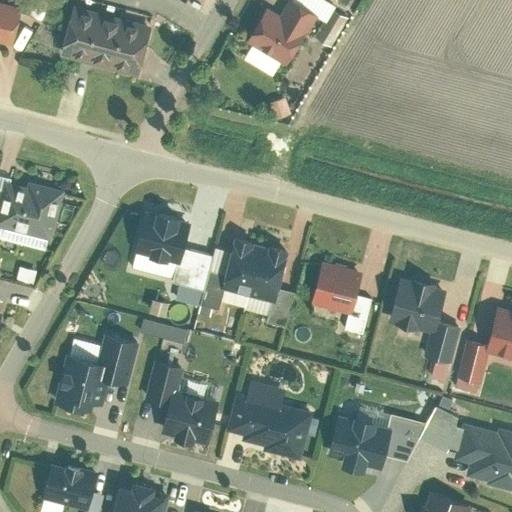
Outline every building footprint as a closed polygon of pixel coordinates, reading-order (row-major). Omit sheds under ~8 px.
[(0,0),(0,36),(18,39),(23,4),(0,0)] [(299,0),(287,0),(282,10),(270,3),(250,37),(288,59),(317,10),(299,0)] [(141,72),(153,22),(76,3),(64,53),(141,72)] [(268,99),(274,115),(290,110),(284,93),(268,99)] [(62,185),(27,176),(26,182),(2,176),(0,182),(0,222),(49,236),(62,185)] [(181,259),(190,223),(148,212),(139,248),(181,259)] [(278,300),(289,252),(235,240),(223,287),(278,300)] [(313,302),(349,312),(360,272),(323,262),(313,302)] [(399,275),(389,320),(431,330),(426,353),(451,359),(459,323),(442,319),(449,286),(399,275)] [(489,349),(511,354),(511,307),(499,305),(490,342),(489,349)] [(142,316),(140,329),(185,337),(187,323),(142,316)] [(489,349),(490,342),(468,336),(456,385),(478,391),(489,349)] [(56,401),(91,410),(94,398),(103,401),(108,382),(98,380),(102,363),(69,354),(56,401)] [(265,450),(303,459),(315,409),(283,401),(287,388),(251,379),(248,393),(238,391),(229,428),(245,432),(244,438),(266,444),(265,450)] [(163,431),(208,443),(219,400),(173,389),(163,431)] [(367,472),(369,465),(383,468),(392,430),(379,427),(380,421),(356,416),(354,425),(338,421),(330,454),(346,457),(343,466),(367,472)] [(465,475),(511,486),(511,429),(500,426),(499,430),(463,421),(454,458),(469,462),(465,475)] [(99,477),(53,465),(44,496),(91,508),(99,477)] [(162,511),(167,496),(155,493),(157,486),(134,480),(133,485),(122,483),(114,511),(162,511)] [(470,511),(474,503),(431,488),(422,511),(470,511)]
